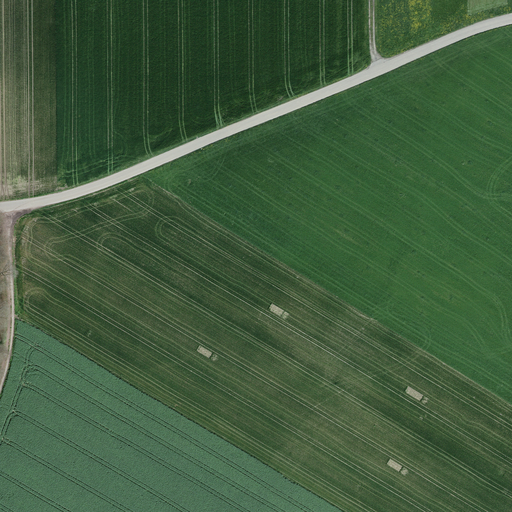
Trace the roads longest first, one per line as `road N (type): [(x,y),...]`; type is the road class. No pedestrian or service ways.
road 1 (unclassified): [(0,211),(103,183),(511,18)]
road 2 (track): [(11,211),(11,361),(0,386)]
